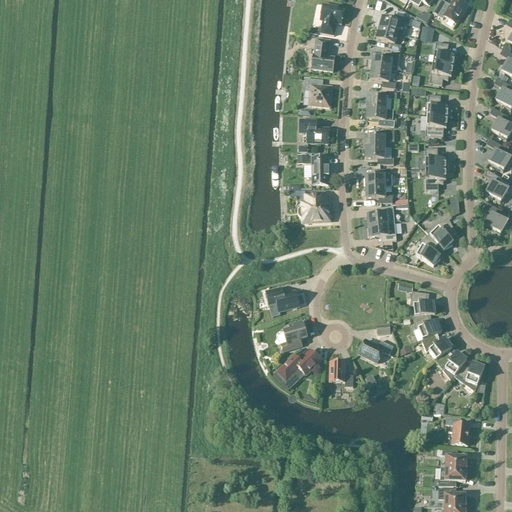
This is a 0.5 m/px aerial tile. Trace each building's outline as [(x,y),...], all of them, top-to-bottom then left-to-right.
[(428,7),(431,0),(409,0),(408,2),(418,8),(421,3),(428,7)] [(466,8),(454,0),(450,8),(441,2),(432,15),(442,21),(444,19),(455,26),(466,8)] [(341,26),(343,11),(323,7),(320,22),(322,22),(320,36),(334,38),(335,28),(333,28),(334,25),(341,26)] [(382,20),(379,31),(397,36),(403,37),(406,27),(409,28),(411,22),(397,18),(396,24),(382,20)] [(319,31),(311,29),(309,36),(318,38),(319,31)] [(421,42),(431,43),(433,31),(423,29),(421,42)] [(379,31),(376,41),(389,45),(388,51),(399,54),(401,48),(394,46),(397,36),(379,31)] [(330,43),(316,41),(314,56),(313,56),(310,72),(332,75),(335,59),(328,58),(330,43)] [(432,66),(452,69),(454,59),(450,58),(451,55),(452,55),(452,54),(447,53),(448,47),(436,45),(432,66)] [(507,46),(503,52),(503,51),(499,57),(507,62),(501,73),(511,79),(511,56),(510,56),(511,53),(510,47),(507,46)] [(372,71),(390,74),(390,73),(396,74),(397,64),(399,64),(399,58),(387,56),(387,62),(373,60),(372,71)] [(451,80),(452,69),(432,66),(429,87),(441,88),(442,82),(447,83),(447,82),(447,79),(451,80)] [(388,84),(390,74),(372,71),(370,82),(384,84),(383,90),(395,92),(396,85),(388,84)] [(329,110),(331,90),(322,89),(323,82),(304,81),(303,93),(310,94),(309,108),(329,110)] [(511,89),(497,81),(494,87),(502,92),(495,103),(510,112),(509,113),(510,114),(511,110),(511,89)] [(368,99),(367,110),(386,112),(386,101),(396,102),(396,95),(382,94),(382,100),(368,99)] [(426,119),(446,120),(447,110),(444,110),(444,106),(445,106),(440,105),(440,99),(428,98),(426,119)] [(386,112),(367,110),(366,122),(380,123),(380,129),(394,130),(394,123),(392,123),(393,113),(386,112)] [(511,128),(511,122),(493,111),(489,117),(497,122),(491,133),(506,142),(505,143),(505,144),(511,132),(511,130),(511,128)] [(446,131),(446,120),(426,119),(425,140),(437,141),(438,135),(443,135),(443,134),(442,134),(442,131),(446,131)] [(307,136),(307,146),(328,146),(328,131),(316,131),(317,123),(299,122),(299,136),(307,136)] [(366,139),(366,150),(384,150),(384,144),(393,144),(394,133),(380,133),(380,139),(366,139)] [(511,155),(489,141),(486,147),(494,152),(488,163),(503,172),(502,174),(510,162),(508,161),(511,155)] [(384,150),(366,150),(365,161),(379,161),(379,167),(393,167),(393,161),(384,161),(384,150)] [(425,172),(445,172),(445,161),(441,162),(441,158),(442,158),(437,158),(437,151),(424,152),(425,172)] [(327,171),(327,160),(312,160),(312,188),(328,188),(327,176),(328,176),(328,171),(327,171)] [(365,178),(366,189),(384,189),(384,178),(391,178),(391,171),(379,172),(379,178),(365,178)] [(445,183),(445,172),(425,172),(425,193),(438,193),(438,187),(443,187),(443,186),(442,186),(442,183),(445,183)] [(509,186),(487,173),(483,178),(492,184),(485,194),(500,204),(499,205),(499,206),(507,193),(505,192),(509,186)] [(384,189),(366,189),(366,201),(380,200),(380,206),(392,206),(392,189),(384,189)] [(325,203),(325,196),(305,197),(305,205),(301,205),(302,211),(301,211),(300,212),(299,212),(299,213),(298,214),(298,215),(298,217),(299,218),(300,219),(300,220),(301,220),(302,221),(302,225),(330,224),(329,208),(328,207),(326,204),(325,204),(325,203)] [(505,224),(508,218),(486,205),(483,211),(491,216),(484,227),(499,236),(498,238),(499,238),(507,225),(505,224)] [(381,216),(368,218),(369,229),(387,227),(394,226),(393,215),(393,209),(381,210),(381,216)] [(439,248),(443,253),(445,252),(452,248),(451,246),(452,244),(448,240),(456,236),(448,221),(424,234),(428,238),(428,237),(439,248)] [(387,227),(369,229),(370,240),(383,239),(384,245),(396,243),(395,237),(395,232),(394,226),(387,227)] [(361,237),(367,236),(365,227),(359,229),(361,237)] [(433,254),(439,248),(428,237),(428,238),(419,247),(421,248),(415,259),(433,269),(434,267),(440,261),(438,260),(439,258),(433,254)] [(400,264),(399,273),(416,276),(418,266),(400,264)] [(283,297),(281,290),(266,294),(269,307),(276,305),(279,314),(291,311),(293,312),(297,311),(297,309),(299,309),(295,294),(283,297)] [(413,308),(414,319),(428,317),(428,318),(434,317),(434,315),(435,307),(433,307),(433,305),(427,305),(429,297),(412,295),(410,308),(413,308)] [(414,319),(413,319),(415,333),(418,332),(422,342),(435,337),(441,335),(440,333),(439,325),(437,325),(436,324),(429,326),(428,318),(428,317),(414,319)] [(284,337),(278,339),(281,347),(283,354),(298,349),(296,343),(307,340),(302,324),(288,328),(290,332),(283,334),(284,337)] [(391,336),(390,326),(376,328),(378,337),(391,336)] [(422,342),(421,343),(426,356),(429,354),(436,362),(436,363),(447,354),(452,350),(451,349),(447,341),(445,342),(444,341),(438,345),(435,337),(422,342)] [(377,349),(365,343),(358,356),(377,365),(382,355),(389,358),(393,349),(380,343),(377,349)] [(413,353),(410,348),(399,353),(402,358),(413,353)] [(321,363),(310,352),(300,362),(295,357),(278,373),(286,382),(299,371),(305,378),(321,363)] [(436,363),(436,362),(434,363),(451,384),(454,380),(453,379),(454,378),(462,367),(463,367),(466,362),(465,361),(460,355),(458,356),(456,355),(452,361),(447,354),(436,363)] [(345,365),(329,364),(329,384),(345,385),(345,390),(352,390),(353,378),(345,378),(345,365)] [(454,378),(453,379),(454,380),(474,395),(477,397),(479,395),(484,396),(485,388),(477,387),(484,370),(482,369),(475,364),(474,366),(472,366),(469,372),(463,367),(462,367),(454,378)] [(467,448),(469,428),(459,427),(460,421),(446,420),(445,427),(454,428),(452,447),(467,448)] [(464,448),(465,456),(473,455),(473,448),(464,448)] [(445,458),(445,471),(466,472),(466,459),(454,458),(455,453),(442,452),(442,458),(445,458)] [(445,471),(439,470),(439,483),(438,483),(438,489),(453,489),(453,484),(465,484),(466,472),(445,471)] [(444,509),(465,509),(465,497),(453,497),(453,491),(438,491),(438,502),(444,502),(444,509)]
